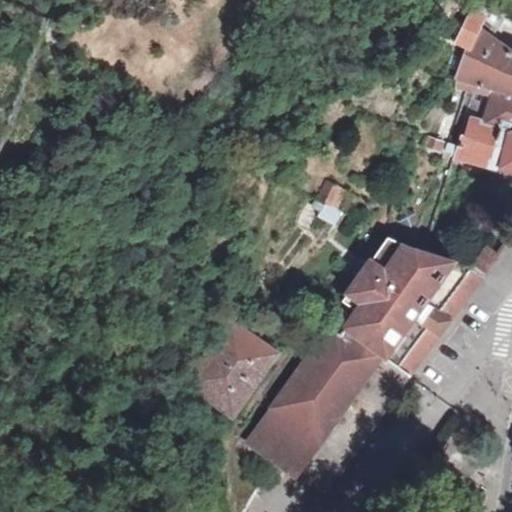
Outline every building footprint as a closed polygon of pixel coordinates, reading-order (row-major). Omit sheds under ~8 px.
[(476,27),(478,29),(484,21),(471,11),(460,35),(456,42),(468,50),(476,27)] [(511,55),(477,31),(478,29),(476,27),(468,50),(457,81),(482,88),(511,96),(511,55)] [(452,31),(448,38),(456,42),(460,35),(452,31)] [(479,97),(482,88),(457,81),(457,84),(458,91),(469,93),(479,97)] [(511,96),(482,88),(479,97),(474,120),(484,123),(487,126),(506,132),(511,130),(511,96)] [(460,147),(458,154),(457,158),(511,172),(511,130),(506,132),(487,126),(484,123),(474,120),(468,137),(463,136),(460,147)] [(445,145),(429,139),(426,147),(442,152),(445,145)] [(448,143),(446,151),(458,154),(460,147),(452,144),(448,143)] [(329,222),(346,190),(326,180),(316,200),(324,204),(317,216),(329,222)] [(385,242),(367,268),(376,275),(368,284),(359,278),(342,302),(355,312),(342,328),(409,376),(413,370),(484,277),(473,269),(468,265),(385,242)] [(473,269),(484,277),(499,256),(487,249),(473,269)] [(376,275),(367,268),(359,278),(368,284),(376,275)] [(232,415),(275,354),(231,323),(187,384),(232,415)] [(410,377),(409,376),(342,328),(321,358),(313,353),(250,442),(294,473),(296,475),(296,474),(309,484),(311,486),(311,485),(324,494),(324,495),(326,496),(327,494),(336,481),(337,479),(346,466),(346,467),(348,465),(369,435),(368,435),(377,423),(379,421),(379,420),(388,408),(389,406),(398,393),(398,394),(400,392),(399,391),(408,379),(409,379),(410,377)]
